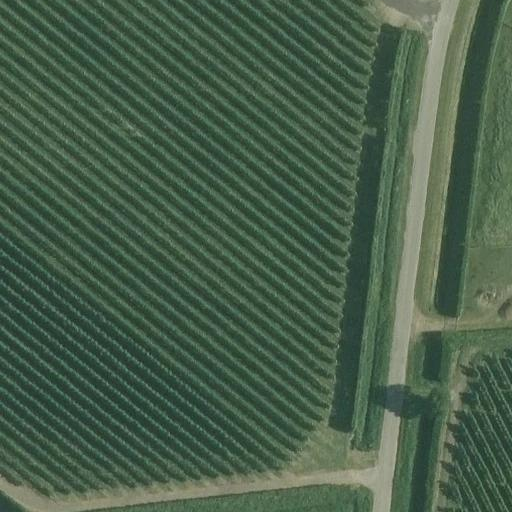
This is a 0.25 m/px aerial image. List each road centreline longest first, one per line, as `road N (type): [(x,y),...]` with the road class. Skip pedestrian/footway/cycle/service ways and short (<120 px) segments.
road 1 (unclassified): [(379,511),(432,66),(449,0)]
road 2 (track): [(382,481),(107,511)]
